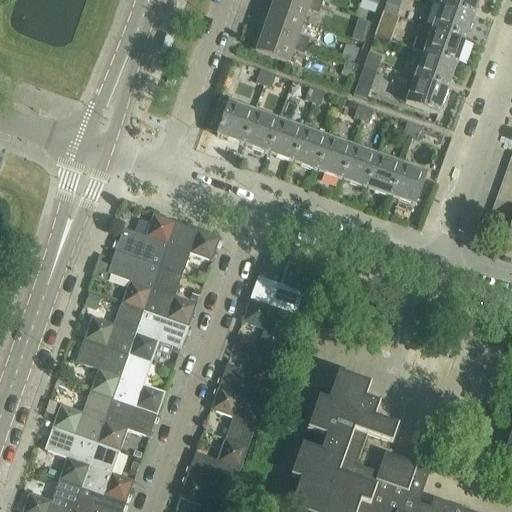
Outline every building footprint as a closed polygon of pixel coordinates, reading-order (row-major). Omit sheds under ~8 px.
[(321,9),(294,0),(269,0),(265,12),(303,26),(308,13),(318,17),(321,9)] [(294,0),(321,9),(324,1),(319,0),(294,0)] [(480,0),(442,0),(440,8),(473,19),(480,0)] [(399,12),(385,7),(383,14),(396,19),(399,12)] [(473,19),(440,8),(431,32),(465,44),(473,19)] [(303,26),(265,12),(258,33),(307,50),(309,42),(299,38),(303,26)] [(396,19),(383,14),(380,22),(393,27),(396,19)] [(465,44),(431,32),(420,28),(411,52),(423,56),(456,68),(465,44)] [(304,58),(307,50),(258,33),(251,54),(289,67),(293,54),(304,58)] [(368,56),(365,64),(378,68),(381,61),(368,56)] [(456,68),(423,56),(414,81),(447,93),(456,68)] [(378,68),(365,64),(363,71),(376,76),(378,68)] [(268,76),(260,73),(256,86),(263,89),(268,76)] [(276,79),(268,76),(263,89),(271,92),(276,79)] [(447,93),(414,81),(405,106),(438,118),(447,93)] [(305,104),(312,106),(317,93),(309,91),(305,104)] [(324,96),(317,93),(312,106),(320,109),(324,96)] [(216,139),(242,148),(254,115),(228,106),(216,139)] [(353,121),(361,124),(366,111),(358,108),(353,121)] [(373,113),(366,111),(361,124),(369,127),(373,113)] [(278,124),(254,115),(242,148),(267,157),(278,124)] [(303,133),(278,124),(267,157),(291,166),(303,133)] [(415,128),(407,125),(402,139),(410,141),(415,128)] [(422,131),(415,128),(410,141),(418,144),(422,131)] [(327,141),(303,133),(291,166),(315,174),(327,141)] [(352,150),(327,141),(315,174),(340,183),(352,150)] [(376,159),(352,150),(340,183),(365,192),(376,159)] [(401,167),(376,159),(365,192),(389,201),(401,167)] [(426,176),(401,167),(389,201),(414,209),(423,185),(426,176)] [(511,181),(506,180),(502,191),(511,194),(511,181)] [(429,187),(423,185),(414,209),(421,211),(429,187)] [(511,194),(502,191),(498,202),(511,206),(511,194)] [(511,206),(498,202),(494,212),(511,218),(511,206)] [(490,224),(511,232),(511,218),(494,212),(490,224)] [(123,232),(115,255),(159,271),(175,226),(153,218),(145,240),(123,232)] [(220,242),(175,226),(159,271),(182,279),(190,257),(212,265),(220,242)] [(159,271),(115,255),(107,277),(129,285),(121,307),(144,315),(159,271)] [(280,288),(258,280),(250,303),(295,319),(311,274),(288,266),(280,288)] [(174,300),(182,279),(159,271),(144,315),(188,331),(196,308),(174,300)] [(295,319),(250,303),(242,325),(264,333),(256,355),(279,363),(295,319)] [(91,320),(83,343),(128,359),(144,315),(121,307),(113,328),(91,320)] [(188,331),(144,315),(128,359),(151,367),(158,345),(180,353),(188,331)] [(128,359),(83,343),(75,366),(97,373),(90,395),(112,403),(128,359)] [(248,376),(226,368),(218,391),(263,407),(279,363),(256,355),(248,376)] [(143,388),(151,367),(128,359),(112,403),(157,419),(165,396),(143,388)] [(463,511),(433,501),(430,511),(418,507),(430,474),(385,458),(379,477),(357,469),(368,438),(390,446),(396,430),(373,422),(378,407),(364,402),(369,388),(338,377),(328,405),(319,402),(308,433),(327,439),(321,456),(302,449),(291,480),(300,483),(290,511),(292,511),(463,511)] [(263,407),(218,391),(210,414),(232,421),(225,443),(248,451),(263,407)] [(60,409),(52,431),(97,447),(112,403),(90,395),(82,416),(60,409)] [(157,419),(112,403),(97,447),(119,455),(127,434),(149,441),(157,419)] [(97,447),(52,431),(44,454),(66,462),(58,483),(81,491),(97,447)] [(217,464),(195,457),(187,479),(232,495),(248,451),(225,443),(217,464)] [(112,477),(119,455),(97,447),(81,491),(126,507),(134,484),(112,477)] [(226,511),(232,495),(187,479),(179,502),(201,510),(200,511),(226,511)] [(29,497),(23,511),(73,511),(81,491),(58,483),(51,504),(29,497)] [(123,511),(126,507),(81,491),(73,511),(123,511)]
